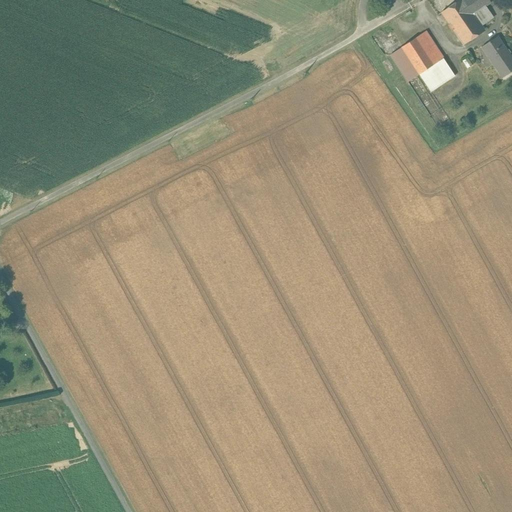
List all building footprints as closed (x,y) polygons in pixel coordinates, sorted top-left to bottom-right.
[(460,0),(441,13),(464,45),(485,31),(482,26),(474,14),(486,6),(491,3),(488,0),(460,0)] [(474,14),(482,26),(494,18),(486,6),(474,14)] [(426,32),(390,55),(408,82),(419,75),(443,59),(426,32)] [(511,71),(511,58),(497,37),(482,47),(503,78),(511,71)] [(443,59),(419,75),(430,92),(455,76),(443,59)]
